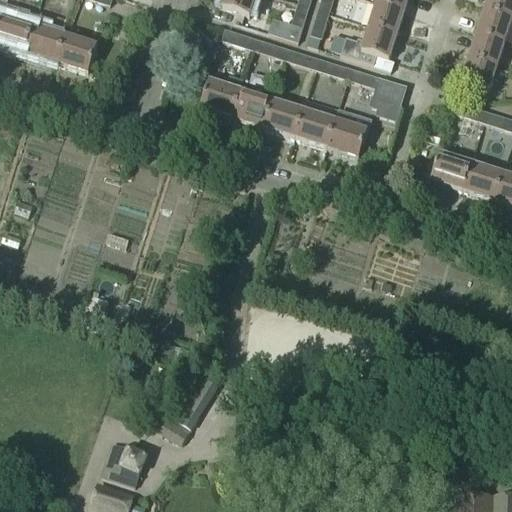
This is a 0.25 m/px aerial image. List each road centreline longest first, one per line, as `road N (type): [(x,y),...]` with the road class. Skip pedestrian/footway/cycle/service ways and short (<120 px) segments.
road 1 (residential): [(391,221),(130,137)]
road 2 (residential): [(391,221),(453,0)]
road 3 (residential): [(130,137),(172,0)]
road 4 (residential): [(130,137),(0,95)]
road 5 (residential): [(511,258),(391,221)]
